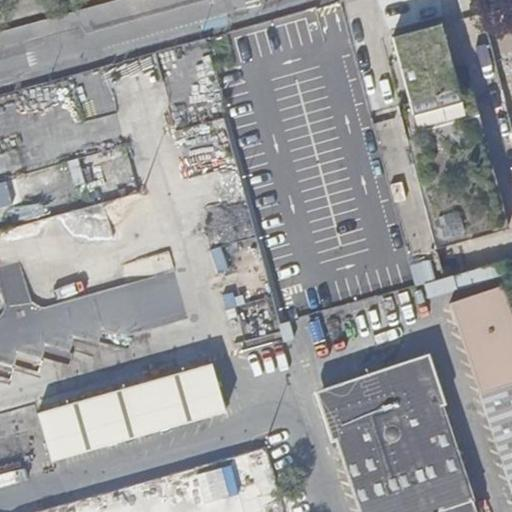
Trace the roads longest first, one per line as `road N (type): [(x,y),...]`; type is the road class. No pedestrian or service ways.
road 1 (unclassified): [(0,496),(252,431),(289,431),(315,511)]
road 2 (unknown): [(362,0),(413,232),(435,250),(475,246),(511,229)]
road 3 (residential): [(201,0),(0,59)]
road 4 (unknown): [(252,431),(233,335),(199,230)]
road 5 (unknown): [(457,0),(511,193)]
